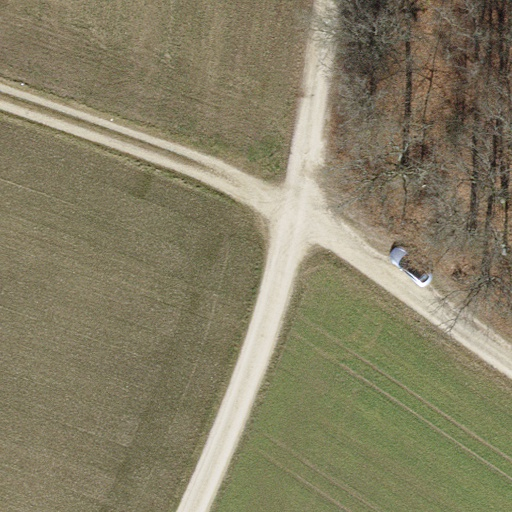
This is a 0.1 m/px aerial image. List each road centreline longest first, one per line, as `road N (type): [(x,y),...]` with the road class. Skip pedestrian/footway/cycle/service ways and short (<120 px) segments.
road 1 (track): [(0,93),(237,177),(307,212),(194,511)]
road 2 (track): [(511,353),(307,212),(336,0)]
